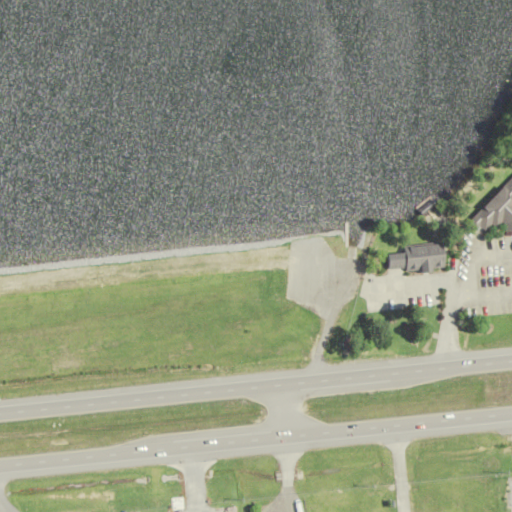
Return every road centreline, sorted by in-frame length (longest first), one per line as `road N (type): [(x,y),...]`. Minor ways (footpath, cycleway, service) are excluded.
road 1 (trunk): [(279,385),(0,412)]
road 2 (trunk): [(285,438),(511,414)]
road 3 (trunk): [(0,466),(150,452)]
road 4 (trunk): [(150,452),(285,438)]
road 5 (trunk): [(407,372),(279,385)]
